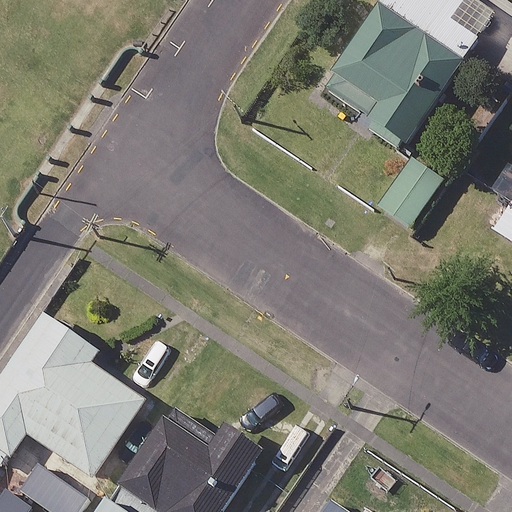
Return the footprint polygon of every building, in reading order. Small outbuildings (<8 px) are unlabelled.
[(501,14),(479,0),(386,0),(328,86),(412,143),(501,14)] [(452,181),(415,158),(384,208),(422,231),(452,181)] [(511,212),(500,231),(511,239),(511,212)] [(103,352),(50,316),(0,390),(0,456),(11,464),(32,434),(99,480),(151,402),(95,364),(103,352)] [(219,445),(177,416),(112,511),(228,511),(265,457),(228,432),(219,445)]
